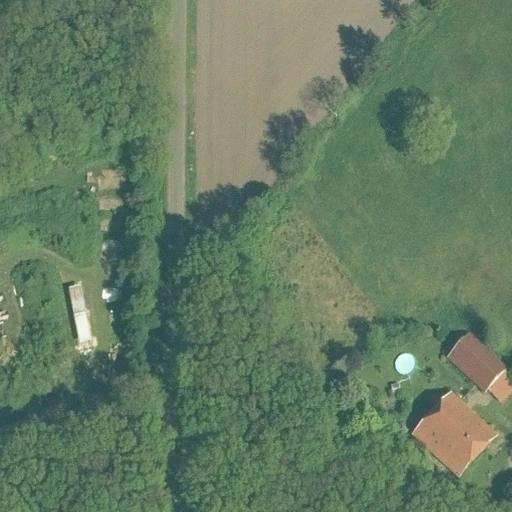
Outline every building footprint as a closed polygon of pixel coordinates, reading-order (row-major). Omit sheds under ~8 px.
[(98,223),(126,223),(126,207),(98,206),(98,223)] [(98,229),(97,244),(123,245),(123,230),(98,229)] [(77,283),(65,286),(77,333),(89,330),(77,283)] [(468,337),(445,362),(483,396),(505,371),(468,337)] [(416,374),(403,360),(391,372),(404,386),(416,374)] [(411,439),(458,482),(496,441),(449,398),(411,439)]
